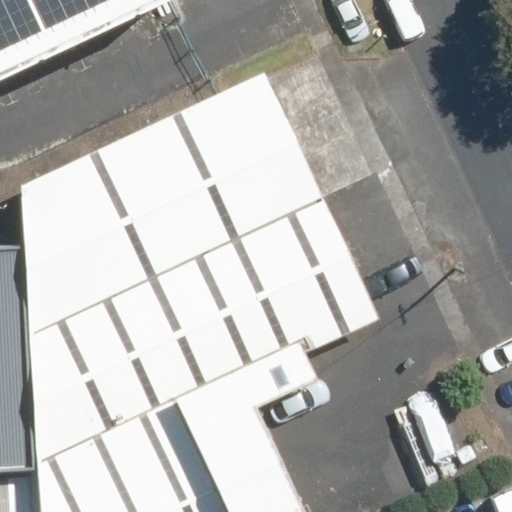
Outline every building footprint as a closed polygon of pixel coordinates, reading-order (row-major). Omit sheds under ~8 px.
[(0,0),(0,68),(144,1),(143,0),(0,0)] [(260,71),(14,182),(25,327),(316,195),(260,71)] [(368,304),(316,195),(25,327),(37,455),(303,335),(368,304)] [(0,462),(29,461),(16,240),(0,240),(0,462)] [(319,374),(303,335),(37,455),(39,511),(315,511),(261,403),(319,374)] [(0,462),(0,511),(31,511),(29,461),(0,462)]
